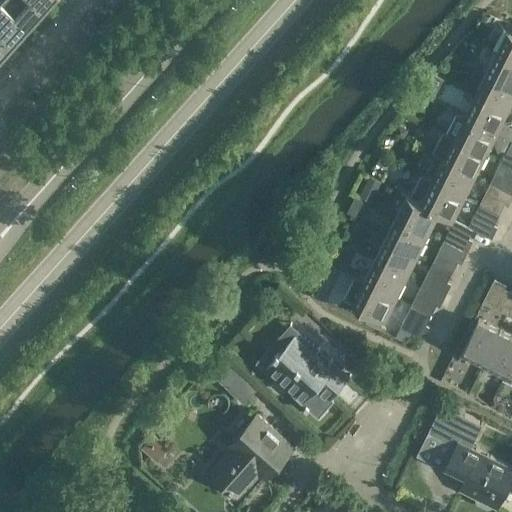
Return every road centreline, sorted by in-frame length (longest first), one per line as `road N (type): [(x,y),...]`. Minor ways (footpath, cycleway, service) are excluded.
road 1 (secondary): [(22,212),(212,0)]
road 2 (residential): [(393,511),(343,464),(393,408)]
road 3 (residential): [(90,0),(0,100)]
